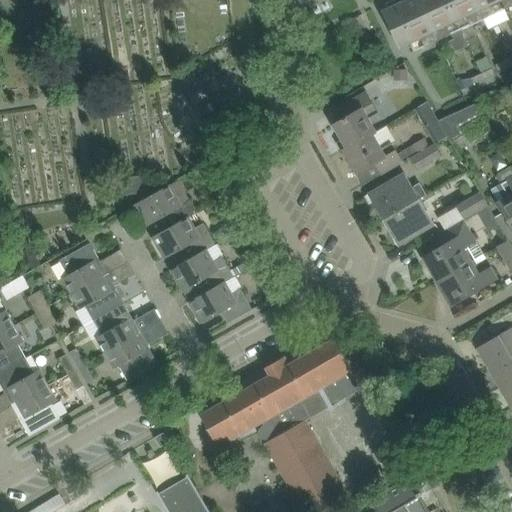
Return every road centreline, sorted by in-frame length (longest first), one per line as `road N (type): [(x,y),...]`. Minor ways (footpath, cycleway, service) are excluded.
road 1 (residential): [(348,298),(362,263),(295,146),(282,0)]
road 2 (residential): [(10,477),(200,366)]
road 3 (residential): [(200,366),(318,303),(348,298)]
road 4 (residential): [(200,366),(120,227)]
road 5 (residential): [(511,463),(439,331)]
